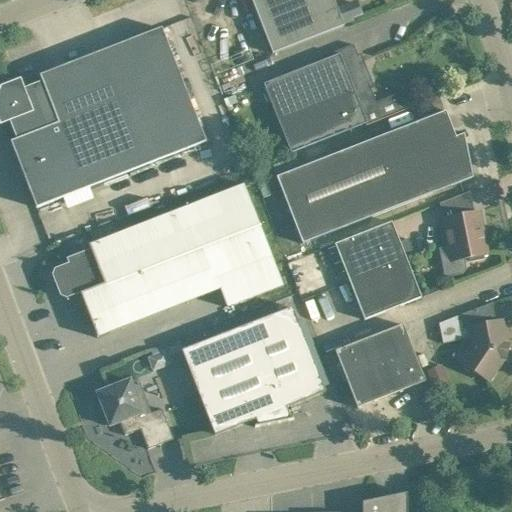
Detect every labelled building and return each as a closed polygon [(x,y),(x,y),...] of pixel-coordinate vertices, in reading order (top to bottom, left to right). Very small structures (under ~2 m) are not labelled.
[(333,0),(251,0),(272,54),(344,26),(336,8),(333,0)] [(356,0),(336,8),(344,26),(354,22),(353,18),(362,14),(356,0)] [(206,142),(161,29),(39,76),(41,82),(24,89),(20,79),(0,87),(0,125),(9,122),(16,140),(10,142),(36,208),(206,142)] [(364,117),(379,111),(353,45),(321,57),(323,61),(263,85),(291,153),(367,123),(364,117)] [(299,169),(276,177),(276,178),(302,244),(471,178),(466,151),(461,153),(456,141),(464,138),(463,134),(455,138),(445,112),(320,161),(302,168),(299,169)] [(294,158),(272,167),(276,177),(299,169),(294,158)] [(223,181),(226,190),(249,183),(246,175),(223,181)] [(104,285),(80,294),(97,338),(98,337),(219,290),(226,308),(283,286),(244,185),(90,245),(89,245),(104,285)] [(479,212),(443,219),(451,262),(467,258),(467,261),(480,258),(479,256),(488,254),(479,212)] [(421,298),(398,240),(391,222),(334,245),(364,320),(421,298)] [(80,294),(104,285),(89,245),(88,245),(90,250),(66,259),(68,264),(54,269),(51,275),(60,296),(66,299),(80,294)] [(492,303),(438,324),(443,346),(471,341),(472,345),(460,363),(462,364),(462,368),(470,374),(475,373),(488,382),(503,359),(505,359),(508,345),(506,345),(501,321),(495,322),(492,303)] [(237,330),(274,424),(293,420),(293,419),(290,419),(286,408),(325,392),(292,308),(237,330)] [(403,325),(334,352),(357,409),(425,382),(403,325)] [(255,428),(274,424),(237,330),(181,351),(214,436),(255,419),(258,426),(254,426),(255,428)] [(153,356),(148,358),(153,372),(171,365),(168,357),(166,352),(153,356)] [(443,365),(428,371),(437,396),(452,390),(443,365)] [(130,380),(97,393),(110,426),(120,423),(125,436),(140,430),(148,450),(173,440),(161,410),(144,416),(139,404),(146,401),(140,383),(132,386),(130,380)] [(407,511),(407,493),(362,502),(361,511),(407,511)]
